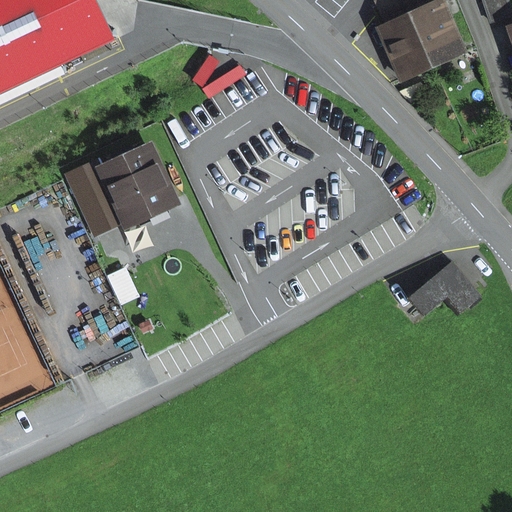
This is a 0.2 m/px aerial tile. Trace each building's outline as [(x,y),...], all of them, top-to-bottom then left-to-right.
[(0,0),(0,105),(119,50),(95,0),(0,0)] [(377,31),(402,87),(469,57),(445,1),(441,3),(439,0),(380,0),(375,2),(386,27),(377,31)] [(65,176),(95,240),(124,227),(127,233),(182,207),(153,145),(106,168),(101,159),(65,176)] [(453,258),(412,293),(430,314),(445,301),(458,317),(484,295),(453,258)] [(142,294),(127,265),(108,274),(123,304),(142,294)]
